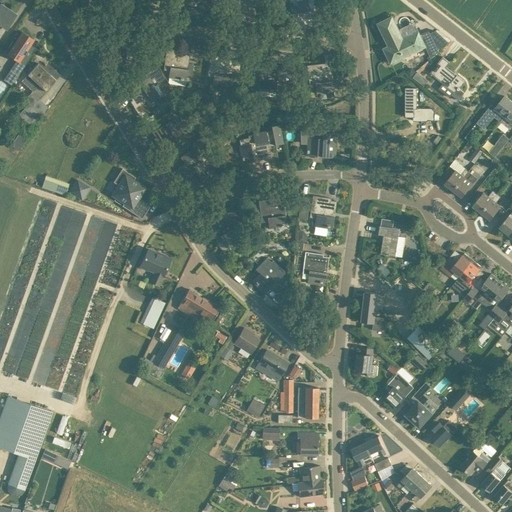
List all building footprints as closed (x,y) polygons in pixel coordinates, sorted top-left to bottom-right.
[(121,10),(128,8),(127,0),(119,2),(121,10)] [(206,0),(182,0),(186,16),(203,12),(203,10),(209,9),(206,0)] [(252,0),(234,0),(235,5),(230,7),(235,28),(253,24),(252,22),(258,20),(252,0)] [(319,26),(313,0),(308,0),(307,0),(302,0),(289,3),(295,29),(301,28),(301,30),(319,26)] [(0,37),(15,15),(7,9),(4,3),(0,4),(0,37)] [(392,17),(378,23),(386,39),(389,46),(384,48),(391,63),(426,47),(431,58),(439,51),(432,36),(423,40),(415,23),(399,31),(392,17)] [(17,60),(11,69),(19,74),(28,60),(23,56),(34,40),(22,32),(14,43),(12,42),(5,52),(17,60)] [(137,56),(134,39),(123,40),(123,42),(119,42),(119,41),(108,43),(109,49),(107,49),(110,67),(131,63),(130,57),(137,56)] [(188,64),(190,53),(184,53),(184,50),(167,48),(163,70),(169,70),(168,77),(169,77),(168,83),(186,86),(187,75),(192,76),(193,63),(192,65),(188,64)] [(240,61),(234,60),(228,59),(228,57),(210,54),(207,76),(213,77),(212,83),(237,87),(240,61)] [(451,95),(458,100),(464,92),(460,89),(460,88),(459,87),(464,81),(457,75),(446,67),(450,62),(443,57),(430,73),(454,92),(451,95)] [(272,62),(255,61),(254,61),(253,83),(259,83),(258,90),(258,95),(275,97),(276,92),(277,92),(278,65),(272,64),(272,62)] [(38,84),(30,93),(38,99),(60,75),(54,69),(50,74),(38,64),(38,63),(27,74),(38,84)] [(316,93),(334,91),(331,65),(325,65),(325,63),(307,65),(309,87),(315,86),(316,93)] [(142,87),(129,95),(132,100),(130,101),(140,116),(159,105),(164,101),(161,96),(163,94),(157,85),(155,86),(151,79),(154,77),(156,80),(163,75),(159,67),(147,75),(147,74),(137,80),(142,87)] [(407,71),(411,76),(415,72),(412,67),(407,71)] [(417,87),(405,88),(406,117),(413,117),(413,120),(434,120),(435,108),(417,107),(417,87)] [(200,88),(194,90),(197,103),(204,101),(200,88)] [(494,116),(495,117),(501,122),(511,107),(511,101),(505,96),(495,108),(491,104),(477,123),(484,129),(494,116)] [(32,106),(22,117),(31,125),(41,114),(32,106)] [(511,107),(501,122),(506,126),(510,130),(511,127),(511,107)] [(191,145),(194,148),(206,141),(203,136),(191,143),(187,138),(184,133),(185,133),(175,118),(171,111),(161,117),(166,124),(153,132),(156,137),(154,138),(164,154),(171,149),(174,155),(191,145)] [(292,116),(284,115),(283,122),(290,123),(292,116)] [(266,134),(248,137),(239,139),(240,145),(239,145),(243,163),(254,161),(254,159),(257,158),(258,160),(263,159),(271,157),(269,146),(268,141),(274,140),(275,145),(283,143),(280,128),(279,124),(271,126),(272,130),(265,132),(266,134)] [(307,138),(306,156),(317,156),(317,155),(321,155),(321,156),(333,157),(333,151),(335,151),(336,133),(314,132),(313,138),(307,138)] [(504,133),(496,143),(502,147),(509,138),(510,138),(504,133)] [(11,145),(19,150),(26,140),(18,134),(11,145)] [(483,151),(477,147),(469,158),(475,162),(483,151)] [(194,148),(181,156),(185,163),(174,170),(184,186),(186,184),(189,189),(198,183),(198,182),(201,180),(202,181),(211,175),(194,148)] [(495,156),(491,161),(496,165),(500,160),(495,156)] [(450,165),(455,170),(445,183),(453,190),(452,191),(453,191),(469,171),(465,168),(455,159),(450,165)] [(147,187),(134,179),(136,177),(122,168),(114,182),(118,184),(111,195),(124,203),(122,205),(142,218),(151,205),(140,198),(147,187)] [(469,171),(453,191),(454,190),(462,197),(473,184),(469,180),(473,174),(469,171)] [(77,178),(71,188),(69,192),(82,200),(90,187),(77,178)] [(42,187),(49,190),(64,195),(67,187),(45,179),(42,187)] [(481,213),(497,193),(493,191),(489,196),(484,192),(473,206),(481,212),(481,213)] [(501,197),(497,193),(481,213),(481,214),(482,213),(490,219),(501,206),(496,202),(501,197)] [(307,219),(310,197),(300,195),(298,218),(307,219)] [(331,198),(313,195),(309,217),(315,218),(314,225),(332,228),(336,201),(330,200),(331,198)] [(276,198),(258,201),(262,222),(268,221),(269,228),(287,225),(282,199),(277,200),(276,198)] [(205,224),(218,242),(223,239),(227,245),(226,244),(241,234),(235,226),(241,221),(231,206),(224,210),(226,213),(222,216),(220,214),(205,224)] [(499,227),(509,235),(511,230),(511,211),(509,215),(499,227)] [(399,228),(380,225),(379,234),(384,235),(381,253),(395,256),(397,245),(405,246),(406,238),(398,237),(399,228)] [(297,241),(306,241),(307,234),(303,230),(298,230),(297,241)] [(255,251),(265,245),(262,239),(252,245),(255,251)] [(155,272),(151,281),(159,285),(163,276),(171,259),(148,249),(141,266),(155,272)] [(307,282),(325,284),(327,272),(325,272),(326,268),(327,268),(328,257),(322,256),(323,254),(305,252),(302,273),(308,274),(307,282)] [(440,268),(451,276),(455,272),(460,276),(472,261),(468,258),(469,257),(464,253),(462,255),(455,263),(449,257),(440,268)] [(263,270),(252,281),(253,280),(255,282),(255,283),(257,285),(257,284),(265,292),(265,293),(286,273),(272,260),(271,262),(266,258),(259,266),(263,270)] [(456,280),(461,284),(465,287),(469,291),(473,286),(477,281),(473,277),(479,269),(481,266),(476,262),(475,264),(472,261),(460,276),(456,280)] [(479,299),(483,302),(501,281),(491,273),(480,287),(486,290),(479,299)] [(501,281),(483,302),(491,309),(487,314),(493,319),(503,307),(498,303),(510,288),(501,281)] [(473,286),(469,291),(462,299),(468,303),(478,290),(473,286)] [(202,298),(188,290),(177,308),(191,316),(194,311),(212,321),(220,307),(203,297),(202,298)] [(365,291),(363,306),(376,308),(383,309),(385,294),(377,293),(365,291)] [(152,296),(149,304),(140,322),(154,328),(166,303),(152,296)] [(363,306),(362,321),(374,323),(374,322),(381,323),(382,317),(375,316),(376,308),(363,306)] [(488,324),(493,329),(507,311),(503,307),(493,319),(488,324)] [(164,368),(185,331),(173,324),(152,362),(153,362),(164,368)] [(389,330),(392,335),(398,331),(394,326),(389,330)] [(440,347),(419,326),(408,337),(429,358),(440,347)] [(235,341),(234,343),(251,353),(259,339),(249,333),(250,331),(244,327),(235,341)] [(217,331),(214,335),(220,338),(218,341),(222,343),(226,335),(217,331)] [(377,375),(378,367),(376,364),(373,364),(374,354),(373,354),(374,348),(361,346),(360,354),(358,353),(356,369),(367,371),(367,374),(369,376),(375,377),(377,375)] [(226,360),(231,353),(224,349),(220,356),(226,360)] [(269,373),(277,379),(278,380),(288,362),(266,349),(259,362),(271,369),(269,373)] [(450,356),(442,349),(438,354),(447,361),(450,356)] [(412,361),(417,366),(423,359),(418,354),(412,361)] [(153,362),(152,362),(150,360),(145,358),(139,367),(147,372),(153,362)] [(395,375),(400,368),(393,362),(388,369),(395,375)] [(187,363),(181,374),(189,379),(195,367),(187,363)] [(296,377),(301,368),(295,365),(290,374),(296,377)] [(398,374),(390,383),(394,387),(386,396),(397,406),(406,397),(413,388),(407,383),(398,374)] [(494,375),(487,384),(493,390),(501,381),(494,375)] [(293,402),(293,389),(293,379),(283,379),(284,402),(293,402)] [(432,386),(426,381),(415,393),(420,398),(406,414),(415,422),(414,423),(418,427),(419,426),(420,427),(432,413),(423,404),(429,397),(425,394),(432,386)] [(298,387),(298,402),(318,402),(318,387),(305,387),(298,387)] [(450,403),(456,409),(469,394),(463,388),(450,403)] [(0,446),(18,453),(36,459),(53,411),(7,395),(0,415),(0,446)] [(214,407),(218,400),(211,396),(207,402),(214,407)] [(254,397),(247,410),(260,416),(267,403),(254,397)] [(293,402),(284,402),(284,411),(293,412),(293,402)] [(318,402),(298,402),(297,418),(318,417),(318,402)] [(292,414),(278,414),(278,422),(292,422),(292,414)] [(430,436),(439,446),(451,434),(446,428),(452,423),(446,417),(433,429),(435,430),(430,436)] [(242,430),(244,425),(238,422),(235,427),(242,430)] [(262,427),(262,439),(279,439),(279,428),(262,427)] [(317,454),(317,439),(315,439),(315,432),(297,432),(297,439),(300,439),(300,454),(317,454)] [(465,445),(469,440),(463,434),(458,438),(465,445)] [(380,456),(386,454),(383,447),(384,447),(379,436),(365,442),(370,454),(378,450),(380,456)] [(370,454),(365,442),(351,449),(357,460),(360,466),(366,464),(373,460),(370,454)] [(478,445),(467,458),(460,466),(469,474),(475,467),(479,471),(490,458),(483,451),(484,450),(478,445)] [(42,455),(54,461),(57,454),(45,449),(42,455)] [(36,459),(18,453),(7,483),(25,490),(36,459)] [(489,466),(493,470),(481,484),(490,492),(501,480),(505,475),(500,471),(506,463),(498,456),(489,466)] [(271,466),(279,467),(279,468),(286,468),(287,460),(280,460),(280,458),(272,457),(271,466)] [(388,457),(379,461),(375,464),(378,471),(392,465),(388,457)] [(410,463),(402,468),(405,473),(413,468),(410,463)] [(298,475),(299,481),(299,482),(305,481),(321,479),(320,465),(299,467),(300,474),(298,475)] [(390,466),(381,469),(384,476),(393,472),(390,466)] [(504,484),(494,496),(503,504),(511,493),(511,466),(505,475),(509,479),(504,485),(504,484)] [(406,483),(412,488),(422,476),(413,468),(398,485),(402,488),(406,483)] [(220,482),(228,487),(232,490),(236,483),(231,480),(236,473),(229,469),(220,482)] [(355,490),(364,486),(368,485),(365,476),(352,481),(355,490)] [(422,476),(412,488),(417,493),(412,498),(416,502),(432,485),(422,476)] [(299,482),(299,481),(297,482),(299,496),(306,495),(324,493),(322,479),(321,479),(305,481),(299,482)] [(388,480),(384,484),(390,490),(395,485),(389,480),(388,480)] [(372,485),(375,492),(382,489),(379,482),(372,485)] [(266,497),(261,496),(256,493),(252,500),(257,503),(260,507),(266,507),(269,502),(266,497)]
